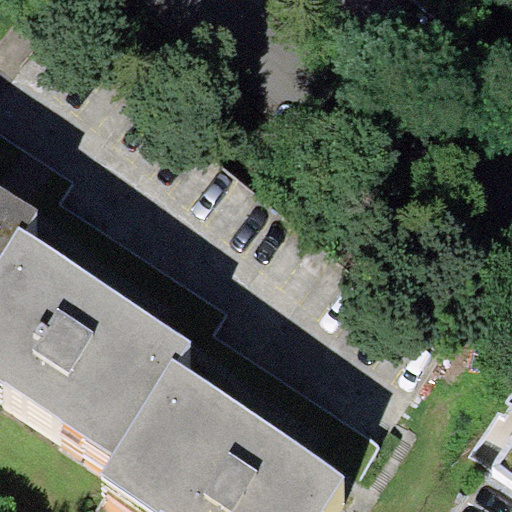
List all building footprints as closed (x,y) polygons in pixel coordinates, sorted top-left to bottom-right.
[(436,0),(419,0),(429,8),(436,0)] [(33,248),(0,225),(0,298),(18,271),(33,248)] [(189,382),(18,271),(0,298),(0,408),(121,487),(174,405),(189,382)] [(338,511),(174,405),(121,487),(109,504),(121,511),(338,511)] [(511,465),(497,490),(511,499),(511,465)]
